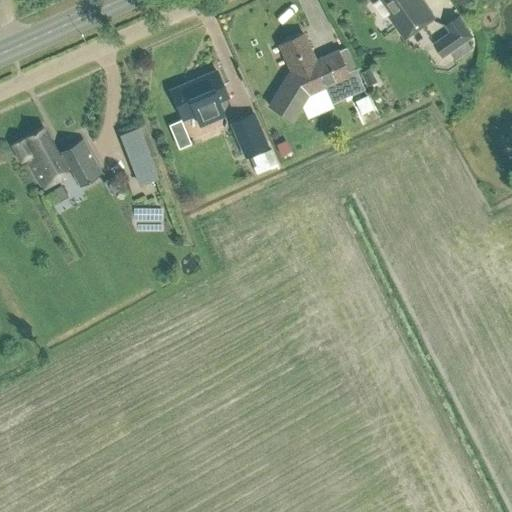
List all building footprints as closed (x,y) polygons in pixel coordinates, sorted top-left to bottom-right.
[(379,0),(380,1),(374,5),(383,17),(387,15),(404,39),(434,18),(421,0),(379,0)] [(452,35),(436,46),(443,56),(450,51),(455,59),(472,48),(467,40),(472,36),(458,15),(445,24),(452,35)] [(287,73),(269,106),(294,119),(306,96),(327,86),(334,101),(359,88),(350,69),(355,66),(345,47),(335,51),(334,50),(313,61),(300,34),(278,45),(290,71),(287,73)] [(357,67),(366,84),(374,80),(366,62),(357,67)] [(197,123),(221,113),(216,101),(226,97),(215,72),(168,92),(180,120),(193,114),(197,123)] [(177,145),(188,141),(179,119),(168,123),(177,145)] [(128,157),(135,175),(139,183),(157,176),(153,167),(146,149),(137,127),(119,135),(128,157)] [(10,145),(19,162),(25,158),(42,188),(66,174),(64,169),(67,167),(78,186),(101,173),(82,138),(58,151),(60,154),(56,156),(40,128),(10,145)] [(269,150),(249,158),(254,172),(255,173),(276,164),(270,149),(269,150)]
